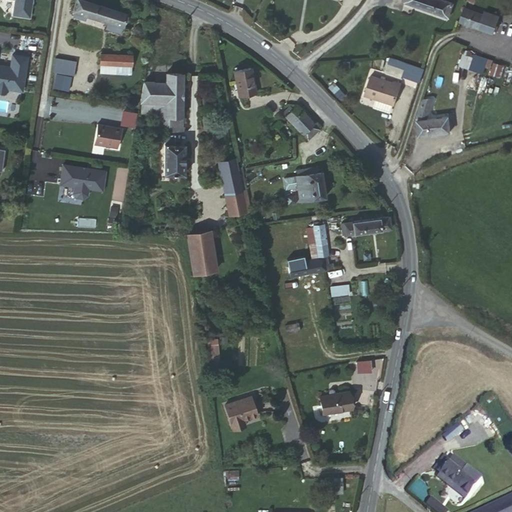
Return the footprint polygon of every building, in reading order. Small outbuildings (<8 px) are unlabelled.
[(27,14),(29,0),(13,0),(12,11),(27,14)] [(98,20),(102,8),(79,0),(73,0),(70,9),(72,10),(82,14),(98,20)] [(447,19),(452,5),(442,2),(442,0),(404,0),(402,5),(447,19)] [(467,0),(464,9),(471,11),(475,0),(467,0)] [(121,15),(102,8),(98,20),(104,22),(102,28),(116,34),(118,27),(117,26),(121,15)] [(471,11),(464,9),(459,28),(492,39),(498,22),(471,11)] [(82,14),(72,10),(70,15),(81,19),(82,14)] [(475,54),(464,50),(459,64),(470,68),(475,54)] [(0,65),(0,93),(1,93),(4,91),(4,89),(19,91),(24,57),(9,54),(7,67),(0,65)] [(491,59),(475,54),(470,68),(482,72),(484,66),(489,67),(491,59)] [(102,56),(101,66),(114,68),(128,69),(129,58),(102,56)] [(421,75),(426,62),(409,56),(404,69),(421,75)] [(72,80),(75,61),(55,58),(52,78),(72,80)] [(114,68),(101,66),(100,74),(113,75),(114,68)] [(114,68),(113,75),(127,76),(128,69),(114,68)] [(232,72),(235,96),(254,93),(250,69),(232,72)] [(401,77),(391,73),(389,77),(367,69),(362,88),(375,93),(390,99),(393,100),(401,77)] [(181,132),(182,77),(162,76),(162,88),(142,87),(141,117),(152,118),(152,126),(164,126),(164,132),(181,132)] [(69,82),(55,80),(53,95),(67,97),(69,82)] [(390,99),(375,93),(372,101),(387,106),(390,99)] [(413,122),(416,137),(447,131),(444,116),(422,120),(428,99),(419,102),(413,122)] [(300,130),(311,119),(296,103),(284,114),(300,130)] [(135,128),(138,112),(123,109),(120,125),(135,128)] [(317,125),(311,119),(300,130),(305,137),(317,125)] [(105,127),(94,125),(91,145),(114,149),(118,130),(110,128),(109,130),(104,129),(105,127)] [(181,147),(162,145),(161,175),(181,175),(181,147)] [(246,208),(236,168),(233,168),(231,157),(215,160),(230,230),(249,226),(246,208)] [(294,173),(316,169),(315,163),(293,167),(294,173)] [(58,185),(71,188),(70,195),(73,198),(80,199),(84,197),(85,190),(98,192),(102,172),(61,166),(58,185)] [(282,187),(296,185),(298,199),(323,195),(319,169),(316,169),(294,173),(281,176),(282,187)] [(390,226),(388,212),(344,220),(346,233),(390,226)] [(326,218),(309,222),(313,245),(327,242),(323,224),(327,223),(326,218)] [(310,254),(314,253),(313,245),(309,222),(304,223),(310,254)] [(214,267),(208,228),(187,231),(192,270),(214,267)] [(313,245),(314,253),(329,250),(327,242),(313,245)] [(290,255),(291,260),(293,271),(326,266),(330,265),(328,255),(304,258),(303,253),(290,255)] [(278,273),(265,275),(267,284),(280,283),(278,273)] [(331,297),(350,294),(348,283),(329,286),(331,297)] [(268,290),(270,301),(278,300),(276,289),(268,290)] [(220,359),(217,338),(202,339),(206,361),(220,359)] [(319,409),(349,406),(347,387),(333,389),(333,385),(331,384),(330,384),(329,386),(329,389),(318,391),(319,409)] [(243,415),(257,411),(250,391),(224,400),(231,423),(244,420),(243,415)] [(465,413),(452,425),(457,430),(470,419),(465,413)] [(472,488),(487,472),(474,460),(469,465),(457,455),(447,466),(472,488)] [(341,491),(340,475),(323,476),(324,492),(341,491)] [(447,510),(452,504),(438,490),(433,496),(447,510)] [(511,511),(511,494),(499,501),(489,507),(477,511),(511,511)]
